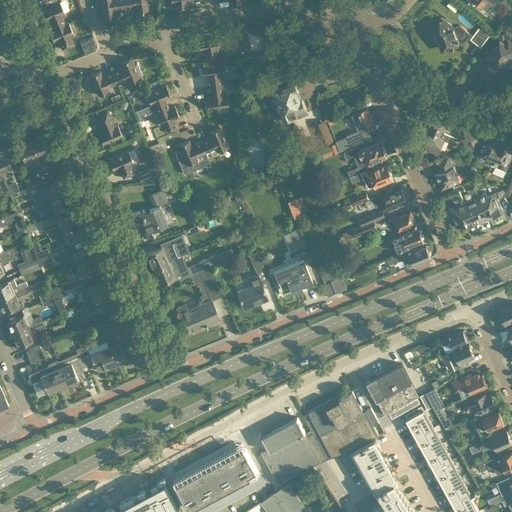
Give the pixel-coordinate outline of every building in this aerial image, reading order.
[(114,8),(125,7),(123,0),(94,0),(95,7),(102,6),(103,16),(115,14),(114,8)] [(123,0),(125,7),(136,5),(136,11),(148,10),(147,3),(155,2),(155,0),(123,0)] [(170,0),(171,3),(175,2),(176,12),(188,10),(187,1),(191,0),(170,0)] [(482,6),(488,11),(497,0),(470,0),(472,2),(473,0),(474,0),(476,2),(482,6)] [(511,3),(507,0),(502,0),(500,3),(511,12),(511,9),(511,3)] [(51,18),(54,28),(65,23),(61,14),(65,12),(60,1),(40,10),(45,21),(51,18)] [(442,18),(433,29),(436,32),(439,40),(438,40),(440,46),(441,47),(441,48),(442,48),(443,49),(444,49),(445,49),(446,49),(448,49),(449,50),(454,48),(453,46),(459,44),(458,43),(465,41),(470,34),(458,24),(451,26),(451,25),(442,18)] [(66,23),(65,23),(54,28),(55,28),(49,30),(54,41),(59,39),(61,43),(59,43),(62,49),(63,48),(64,49),(75,44),(70,34),(73,33),(69,22),(66,23)] [(511,29),(504,25),(497,34),(502,39),(504,37),(511,41),(511,39),(511,29)] [(479,28),(471,38),(481,46),(489,36),(479,28)] [(89,46),(84,48),(86,52),(91,50),(96,49),(97,45),(93,35),(86,38),(89,46)] [(227,57),(224,36),(222,35),(197,38),(198,50),(204,49),(206,60),(227,57)] [(496,71),(502,62),(509,68),(511,64),(511,43),(508,41),(505,45),(499,40),(486,58),(490,61),(487,64),(496,71)] [(123,67),(113,72),(117,82),(127,78),(128,82),(140,77),(131,57),(120,62),(123,67)] [(208,76),(209,86),(225,84),(223,73),(228,73),(229,71),(228,62),(226,61),(222,62),(200,65),(202,76),(208,76)] [(117,82),(113,72),(103,76),(101,70),(90,75),(98,95),(109,90),(107,87),(117,82)] [(298,117),(298,116),(307,113),(305,107),(306,107),(303,98),(304,98),(299,88),(298,89),(295,81),(272,91),(277,101),(272,103),(271,105),(273,109),(275,110),(280,108),(285,120),(293,117),(292,113),(296,111),(298,117)] [(226,94),(223,94),(222,84),(209,86),(211,97),(205,98),(207,110),(228,107),(226,94)] [(152,107),(146,109),(149,116),(155,114),(158,112),(158,113),(169,108),(165,98),(171,96),(166,85),(146,93),(152,107)] [(155,114),(148,117),(151,125),(151,126),(156,138),(157,138),(158,141),(158,142),(164,139),(169,137),(168,133),(178,129),(174,119),(179,117),(175,106),(169,108),(158,113),(158,112),(155,114)] [(107,109),(96,114),(103,131),(98,133),(102,144),(108,142),(110,147),(142,134),(137,122),(133,124),(134,128),(123,133),(124,135),(122,136),(117,124),(114,126),(107,109)] [(374,124),(370,114),(368,109),(355,114),(352,115),(358,131),(346,136),(346,137),(335,142),(339,152),(372,137),(367,127),(374,124)] [(426,117),(423,123),(443,133),(450,118),(430,109),(426,117)] [(241,130),(241,134),(243,136),(243,141),(246,141),(246,136),(249,134),(249,130),(246,128),(246,123),(243,123),(243,128),(241,130)] [(313,128),(320,145),(332,141),(325,123),(313,128)] [(423,123),(420,130),(425,132),(421,140),(426,142),(429,151),(437,154),(440,149),(444,139),(449,141),(451,136),(443,133),(423,123)] [(228,147),(220,127),(209,131),(211,137),(201,141),(206,152),(209,161),(211,161),(209,157),(218,153),(217,151),(228,147)] [(463,143),(468,131),(463,128),(457,140),(463,143)] [(468,145),(474,133),(468,131),(463,143),(468,145)] [(479,135),(474,133),(468,145),(474,148),(479,135)] [(492,160),(501,141),(486,134),(478,154),(492,160)] [(36,139),(30,141),(44,173),(48,171),(42,154),(48,152),(44,142),(45,141),(44,137),(42,137),(42,136),(40,137),(40,135),(35,137),(36,139)] [(168,147),(164,139),(158,142),(158,141),(148,146),(151,154),(158,151),(168,147)] [(209,161),(206,152),(201,141),(192,145),(189,140),(178,144),(181,151),(177,153),(185,173),(195,169),(198,163),(204,165),(206,164),(211,175),(214,173),(209,161)] [(358,146),(344,151),(347,157),(355,153),(360,166),(365,163),(373,160),(386,155),(381,141),(379,141),(373,143),(371,140),(365,143),(366,146),(360,148),(359,145),(358,146)] [(21,145),(19,146),(25,161),(26,164),(32,162),(37,172),(34,173),(35,176),(30,179),(33,185),(47,180),(46,178),(44,173),(30,141),(25,143),(24,142),(20,143),(21,145)] [(492,160),(491,163),(496,166),(493,172),(503,176),(505,171),(510,160),(511,155),(511,150),(506,147),(507,143),(501,141),(492,160)] [(321,150),(323,155),(332,152),(332,154),(338,151),(335,144),(321,150)] [(12,156),(8,158),(5,151),(4,152),(3,151),(0,152),(0,169),(1,171),(16,165),(12,156)] [(134,162),(129,151),(109,159),(114,170),(120,168),(124,178),(135,173),(131,163),(134,162)] [(448,156),(444,158),(435,162),(439,173),(434,175),(441,190),(460,181),(454,166),(453,167),(448,156)] [(366,168),(360,171),(363,177),(364,177),(368,187),(375,184),(375,185),(376,185),(377,186),(379,186),(384,183),(383,182),(393,178),(390,170),(391,169),(388,162),(383,164),(383,163),(381,164),(382,165),(377,167),(367,171),(366,168)] [(141,181),(146,181),(161,179),(155,165),(137,173),(141,181)] [(55,168),(48,171),(44,173),(46,178),(58,174),(55,168)] [(40,195),(34,198),(36,203),(65,191),(62,185),(64,184),(62,180),(61,181),(60,179),(53,182),(43,186),(41,182),(36,184),(40,195)] [(7,185),(11,194),(20,190),(18,186),(13,189),(11,183),(7,185)] [(163,189),(166,196),(173,193),(170,186),(163,189)] [(384,209),(389,207),(389,208),(406,201),(401,188),(380,197),(378,194),(372,197),(375,206),(381,203),(384,209)] [(67,196),(65,191),(36,203),(38,208),(44,205),(46,212),(70,202),(69,200),(70,200),(68,196),(67,196)] [(350,198),(353,204),(364,200),(369,197),(367,191),(350,198)] [(485,193),(478,196),(488,219),(495,216),(503,212),(495,193),(487,197),(485,193)] [(228,195),(222,197),(226,210),(232,208),(228,195)] [(488,219),(478,196),(464,202),(466,206),(473,223),(478,221),(479,223),(488,219)] [(474,225),(473,223),(466,206),(464,202),(464,201),(449,208),(457,227),(466,224),(468,228),(474,225)] [(142,209),(129,215),(132,222),(139,219),(145,233),(147,238),(158,233),(156,228),(167,223),(159,205),(157,206),(145,211),(144,208),(142,209)] [(359,218),(361,225),(374,220),(374,221),(385,216),(382,209),(359,218)] [(411,210),(392,218),(393,219),(388,221),(390,226),(394,224),(397,231),(403,229),(415,224),(415,225),(417,224),(414,217),(413,215),(411,210)] [(15,224),(17,230),(24,228),(24,227),(19,216),(17,211),(0,218),(0,224),(2,226),(12,221),(13,218),(16,220),(15,224)] [(58,218),(60,223),(46,229),(48,235),(49,235),(50,235),(78,223),(76,217),(77,216),(75,212),(74,213),(73,211),(58,218)] [(374,220),(361,225),(343,232),(346,240),(377,227),(374,221),(374,220)] [(35,223),(24,227),(24,228),(26,232),(37,228),(35,223)] [(81,228),(78,223),(50,235),(51,239),(65,234),(68,241),(83,234),(82,232),(84,232),(82,228),(81,228)] [(295,223),(287,226),(289,230),(297,248),(300,246),(304,245),(304,244),(295,223)] [(394,238),(396,243),(395,244),(395,245),(395,247),(395,248),(396,249),(397,249),(398,250),(399,250),(424,240),(419,227),(394,238)] [(17,230),(13,232),(15,237),(26,232),(24,228),(17,230)] [(147,252),(153,267),(171,259),(177,256),(189,252),(183,237),(182,234),(174,237),(163,242),(164,244),(154,248),(154,249),(147,252)] [(411,248),(387,258),(389,264),(403,258),(407,267),(431,257),(431,256),(430,255),(431,254),(430,251),(428,250),(426,244),(416,248),(415,246),(411,248)] [(69,266),(92,256),(90,250),(91,250),(89,246),(88,246),(88,245),(72,251),(71,248),(63,252),(68,262),(69,266)] [(183,271),(185,277),(190,275),(199,271),(211,266),(234,256),(231,247),(199,261),(200,264),(189,269),(183,271)] [(0,257),(13,252),(12,248),(0,252),(0,257)] [(38,255),(36,256),(37,259),(49,254),(47,248),(36,252),(38,255)] [(310,254),(313,262),(320,259),(316,251),(310,254)] [(0,271),(5,269),(3,264),(8,261),(8,260),(15,256),(13,252),(0,257),(0,271)] [(52,260),(49,254),(37,259),(38,262),(40,265),(52,260)] [(19,270),(38,262),(37,259),(36,256),(17,264),(19,270)] [(95,262),(92,256),(64,268),(66,273),(72,270),(75,277),(97,268),(97,266),(96,261),(95,262)] [(183,271),(177,256),(171,259),(153,267),(159,281),(166,278),(167,278),(183,271)] [(258,256),(251,259),(256,271),(264,268),(258,256)] [(301,258),(272,270),(278,283),(276,284),(278,288),(280,287),(282,293),(294,288),(312,280),(305,265),(302,258),(301,258)] [(41,267),(40,265),(38,262),(19,270),(22,275),(41,267)] [(319,266),(324,278),(329,276),(324,264),(319,266)] [(211,266),(199,271),(203,280),(211,300),(222,295),(211,266)] [(203,280),(199,271),(190,275),(194,284),(197,283),(205,302),(211,300),(203,280)] [(261,284),(260,280),(257,274),(248,278),(251,285),(236,291),(237,294),(243,309),(253,305),(252,301),(266,296),(261,284)] [(0,297),(28,286),(26,282),(17,285),(14,278),(0,284),(0,297)] [(336,279),(331,281),(336,293),(341,290),(336,279)] [(97,282),(80,289),(85,301),(107,292),(105,286),(106,286),(104,281),(103,282),(102,280),(97,282)] [(333,293),(329,282),(322,285),(327,296),(333,293)] [(50,289),(50,290),(52,294),(63,290),(61,284),(50,289)] [(19,303),(16,296),(30,290),(28,286),(0,297),(0,303),(3,310),(5,309),(6,310),(10,308),(10,307),(19,303)] [(53,296),(52,294),(50,290),(39,295),(42,300),(53,296)] [(65,295),(63,290),(52,294),(53,296),(54,300),(65,295)] [(107,292),(85,301),(89,313),(112,303),(111,301),(112,301),(111,297),(110,297),(107,292)] [(55,301),(54,300),(53,296),(42,300),(44,306),(55,301)] [(219,319),(217,315),(211,300),(205,302),(197,305),(194,306),(190,308),(188,303),(182,306),(181,305),(179,306),(188,331),(205,324),(205,325),(207,325),(205,321),(211,319),(212,321),(219,319)] [(511,303),(499,310),(499,311),(499,313),(500,317),(502,317),(504,323),(511,319),(511,303)] [(8,321),(12,333),(29,326),(24,314),(14,318),(14,317),(10,319),(10,320),(8,321)] [(97,320),(99,326),(105,323),(113,320),(111,314),(100,318),(97,320)] [(78,324),(75,318),(64,323),(67,329),(78,324)] [(34,337),(31,330),(44,324),(42,320),(34,323),(29,326),(12,333),(17,344),(20,343),(20,344),(25,342),(24,341),(26,341),(28,347),(39,343),(36,336),(34,337)] [(63,322),(52,326),(55,334),(67,329),(63,322)] [(117,337),(112,339),(105,324),(106,324),(105,323),(99,326),(106,341),(108,346),(115,363),(126,359),(125,357),(127,356),(127,357),(128,356),(127,356),(126,353),(126,352),(125,353),(126,353),(124,354),(119,342),(121,341),(119,338),(118,337),(117,337)] [(450,341),(453,347),(468,341),(467,340),(468,338),(466,334),(465,334),(463,330),(455,334),(454,332),(440,339),(442,344),(450,341)] [(42,351),(40,345),(39,343),(28,347),(29,350),(26,351),(28,357),(42,351)] [(469,343),(447,353),(454,369),(460,366),(461,368),(470,364),(468,358),(474,356),(472,349),(472,348),(471,345),(470,345),(469,343)] [(108,346),(89,354),(93,362),(94,364),(95,363),(97,370),(104,367),(105,368),(115,363),(108,346)] [(93,362),(87,349),(82,351),(88,365),(93,362)] [(411,350),(406,353),(409,360),(414,357),(411,350)] [(45,357),(42,351),(28,357),(31,362),(45,357)] [(88,365),(82,351),(76,353),(79,359),(79,358),(83,367),(88,365)] [(413,369),(420,365),(415,357),(409,361),(413,369)] [(84,370),(83,367),(79,358),(79,359),(61,366),(68,384),(79,379),(78,378),(80,377),(81,378),(85,377),(82,371),(84,370)] [(68,384),(61,366),(58,360),(48,365),(48,366),(58,388),(68,384)] [(410,379),(402,364),(401,363),(384,372),(366,381),(370,388),(370,389),(371,391),(372,391),(376,399),(376,400),(384,415),(401,405),(404,404),(411,400),(418,395),(410,379)] [(58,388),(48,366),(44,368),(46,373),(40,375),(39,373),(31,376),(38,394),(47,391),(47,392),(58,388)] [(457,380),(450,382),(453,390),(458,387),(462,397),(466,396),(466,395),(483,388),(483,387),(487,385),(482,374),(479,375),(478,373),(471,376),(471,374),(464,377),(457,380)] [(0,407),(8,404),(4,395),(7,394),(3,386),(1,387),(0,384),(0,407)] [(445,405),(435,386),(425,392),(426,392),(433,406),(435,410),(443,406),(445,405)] [(378,434),(374,425),(379,422),(375,416),(370,407),(365,409),(363,411),(352,390),(338,398),(337,396),(329,400),(327,401),(308,411),(309,413),(304,415),(303,414),(311,430),(311,431),(326,459),(332,456),(343,450),(344,451),(353,447),(371,438),(378,434)] [(426,392),(420,395),(427,409),(433,406),(426,392)] [(482,393),(467,400),(471,408),(473,407),(476,414),(479,413),(485,410),(496,405),(495,403),(496,401),(494,397),(492,396),(491,394),(484,397),(483,394),(482,393)] [(417,398),(389,413),(392,418),(420,403),(417,398)] [(421,405),(405,414),(407,418),(406,418),(457,511),(476,511),(479,511),(480,510),(472,496),(471,495),(424,409),(423,409),(421,405)] [(443,406),(435,410),(440,419),(448,415),(443,406)] [(487,412),(474,418),(477,427),(485,423),(488,430),(504,423),(503,421),(505,421),(502,415),(501,416),(498,410),(488,414),(487,412)] [(326,459),(311,431),(306,433),(297,417),(297,416),(296,416),(296,417),(279,426),(262,435),(262,434),(261,434),(262,435),(268,448),(261,451),(263,454),(262,454),(277,483),(278,482),(280,487),(288,482),(286,478),(302,470),(320,460),(321,462),(324,461),(326,459)] [(446,429),(457,449),(463,446),(451,426),(446,429)] [(507,430),(490,437),(475,443),(469,446),(472,452),(478,450),(493,444),(495,450),(501,447),(511,442),(507,430)] [(375,438),(353,450),(369,479),(374,485),(377,490),(385,502),(369,511),(415,511),(395,482),(396,481),(398,480),(398,479),(395,474),(394,473),(394,472),(391,466),(375,438)] [(245,447),(176,484),(187,504),(190,503),(192,507),(258,472),(245,447)] [(501,453),(487,460),(486,459),(478,462),(481,471),(489,467),(494,465),(497,474),(504,471),(511,468),(511,467),(511,451),(505,454),(502,455),(501,453)] [(318,473),(313,466),(302,473),(307,480),(318,473)] [(504,493),(495,497),(497,501),(501,499),(511,494),(511,475),(499,481),(504,493)] [(297,476),(289,481),(298,493),(306,488),(297,476)] [(161,511),(164,511),(167,511),(180,505),(166,480),(106,511),(161,511)] [(309,511),(288,481),(288,482),(280,487),(275,491),(261,501),(268,511),(309,511)] [(511,494),(501,499),(504,505),(509,503),(511,509),(511,494)]
